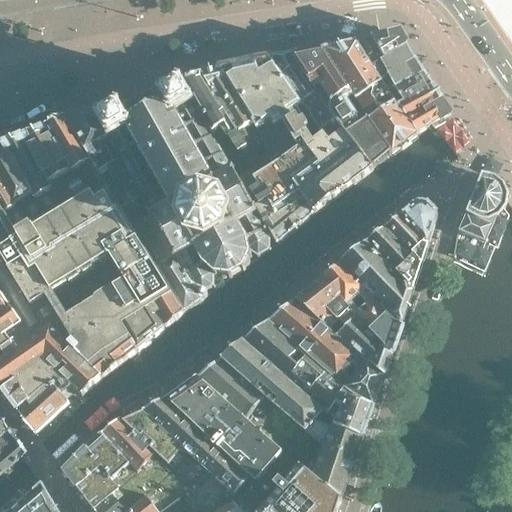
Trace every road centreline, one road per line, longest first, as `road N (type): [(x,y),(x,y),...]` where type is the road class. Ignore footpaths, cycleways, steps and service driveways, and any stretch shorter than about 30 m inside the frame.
road 1 (residential): [(502,66),(351,511)]
road 2 (residential): [(0,114),(39,94),(79,0)]
